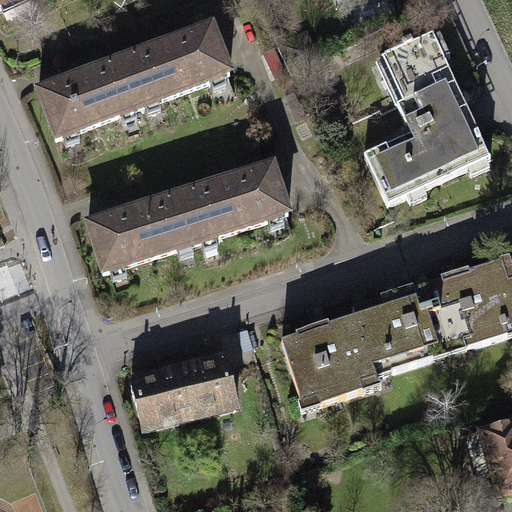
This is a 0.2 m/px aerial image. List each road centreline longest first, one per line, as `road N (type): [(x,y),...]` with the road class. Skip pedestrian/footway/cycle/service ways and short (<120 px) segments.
road 1 (residential): [(82,356),(511,218)]
road 2 (residential): [(82,356),(0,118)]
road 3 (residential): [(128,511),(82,356)]
